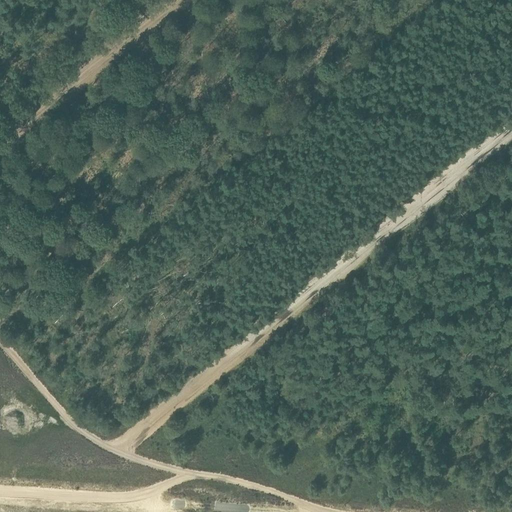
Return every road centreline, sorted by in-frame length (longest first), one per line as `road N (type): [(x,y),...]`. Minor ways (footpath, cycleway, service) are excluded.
road 1 (track): [(115,451),(511,128)]
road 2 (track): [(322,511),(260,487),(194,475),(143,496),(0,492)]
road 3 (track): [(194,475),(143,463),(82,431),(0,337)]
road 4 (track): [(0,146),(181,0)]
